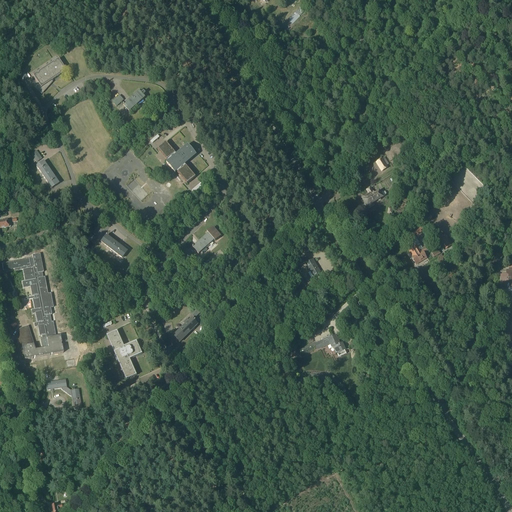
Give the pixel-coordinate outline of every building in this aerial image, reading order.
[(32,76),(33,77),(34,78),(37,83),(33,87),(41,94),(49,85),(48,84),(48,83),(50,81),(61,74),(62,74),(66,72),(58,59),(54,62),(54,63),(37,75),(36,74),(32,76)] [(22,82),(27,79),(24,74),(19,77),(22,82)] [(139,92),(123,106),(129,112),(145,98),(143,96),(145,94),(143,91),(141,94),(139,92)] [(116,98),(112,102),(116,107),(121,103),(116,98)] [(152,144),(159,138),(157,135),(150,141),(152,144)] [(182,150),(183,151),(179,154),(178,153),(176,155),(175,154),(176,154),(175,154),(166,143),(166,142),(165,143),(166,143),(158,150),(158,149),(157,150),(159,152),(161,151),(166,160),(167,161),(168,162),(166,163),(166,164),(175,173),(175,174),(177,172),(178,173),(177,173),(178,174),(179,174),(187,181),(185,182),(187,185),(187,184),(195,178),(196,178),(195,177),(186,166),(185,165),(187,163),(186,162),(190,159),(191,160),(196,156),(188,145),(182,150)] [(30,154),(34,160),(40,157),(37,151),(30,154)] [(382,159),(376,163),(382,172),(388,168),(382,159)] [(36,167),(43,178),(50,173),(43,162),(41,164),(36,167)] [(50,173),(43,178),(51,189),(58,184),(61,183),(58,178),(55,180),(50,173)] [(128,186),(131,191),(139,186),(135,181),(128,186)] [(201,187),(199,185),(192,191),(194,193),(201,187)] [(139,186),(132,192),(141,201),(147,195),(139,186)] [(365,199),(362,200),(364,204),(364,205),(365,207),(366,207),(368,210),(374,206),(373,203),(378,201),(379,201),(381,200),(384,198),(383,197),(385,197),(386,195),(385,193),(383,193),(381,193),(379,191),(374,193),(371,187),(365,190),(367,194),(364,196),(365,199)] [(9,220),(7,221),(0,221),(0,229),(8,228),(10,227),(9,220)] [(193,248),(191,250),(194,254),(197,252),(198,254),(201,252),(203,254),(207,250),(205,249),(214,241),(215,242),(220,237),(212,229),(207,233),(209,234),(194,247),(193,247),(192,248),(193,248)] [(87,240),(92,244),(96,238),(91,234),(87,240)] [(444,235),(439,239),(447,249),(452,245),(444,235)] [(101,243),(111,251),(117,244),(106,236),(101,243)] [(117,244),(111,251),(122,259),(128,252),(130,249),(125,246),(123,248),(117,244)] [(412,244),(409,247),(411,250),(409,252),(410,253),(413,258),(412,258),(416,264),(418,262),(419,263),(426,259),(424,255),(428,253),(425,248),(422,249),(420,245),(414,248),(412,244)] [(462,244),(460,245),(455,248),(457,252),(458,252),(465,248),(462,244)] [(492,255),(499,261),(504,256),(497,250),(492,255)] [(39,337),(42,336),(43,339),(40,340),(42,350),(35,351),(27,328),(22,330),(21,330),(20,331),(19,331),(19,332),(18,333),(18,334),(17,335),(17,336),(18,337),(21,356),(23,355),(24,361),(32,359),(35,358),(35,359),(49,356),(49,355),(52,355),(52,356),(63,353),(62,346),(61,346),(61,344),(60,337),(56,338),(53,322),(51,323),(49,316),(52,315),(50,308),(53,307),(50,295),(48,296),(45,278),(43,278),(42,273),(43,273),(40,254),(32,256),(33,258),(2,264),(3,272),(15,269),(16,272),(22,271),(25,282),(22,282),(23,288),(30,287),(32,297),(34,297),(35,300),(32,300),(34,310),(32,310),(32,314),(35,314),(37,323),(34,324),(35,327),(37,327),(39,337)] [(306,265),(311,274),(310,275),(312,278),(313,277),(321,273),(313,260),(309,262),(307,258),(302,262),(304,266),(306,265)] [(511,271),(506,271),(506,277),(501,277),(501,287),(511,287),(511,271)] [(191,314),(196,319),(200,314),(195,309),(191,314)] [(183,323),(185,325),(173,337),(180,343),(198,325),(191,319),(189,321),(187,319),(183,323)] [(127,380),(135,376),(136,376),(136,375),(129,360),(132,359),(132,358),(135,356),(136,357),(142,354),(137,342),(131,344),(132,345),(127,347),(126,346),(124,347),(117,331),(116,332),(107,336),(108,339),(110,338),(116,351),(114,352),(115,355),(114,356),(116,361),(118,361),(119,364),(121,364),(127,376),(125,377),(126,380),(127,380)] [(327,339),(322,342),(324,347),(330,344),(332,349),(334,348),(337,355),(345,351),(342,344),(340,345),(338,346),(335,337),(333,338),(332,338),(331,336),(327,338),(327,339)] [(322,342),(315,345),(317,350),(324,347),(322,342)] [(71,391),(66,388),(65,380),(45,384),(47,391),(50,391),(50,392),(52,392),(52,391),(60,389),(71,398),(70,391),(71,391)] [(70,391),(71,398),(73,405),(71,406),(72,408),(73,408),(74,411),(81,410),(78,390),(71,391),(70,391)]
